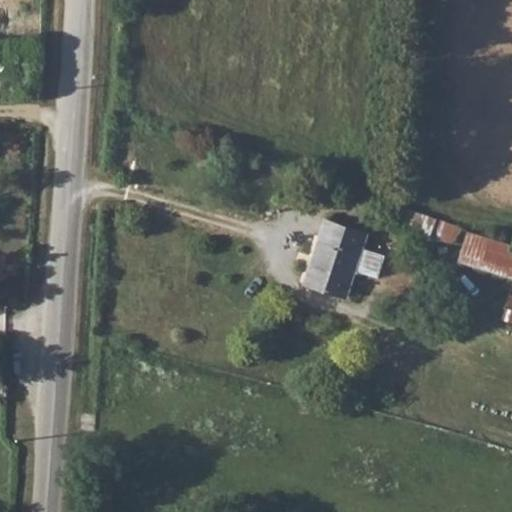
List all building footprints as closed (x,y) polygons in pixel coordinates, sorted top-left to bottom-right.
[(511,0),(452,0),(450,37),(511,41),(511,0)] [(511,94),(511,54),(468,51),(465,91),(511,94)] [(511,107),(445,103),(442,149),(511,153),(511,107)] [(471,209),(511,211),(511,165),(474,162),(471,209)] [(329,222),(305,285),(347,298),(356,270),(377,277),(385,257),(363,249),(369,235),(329,222)] [(511,234),(473,224),(462,261),(511,276),(511,234)]
